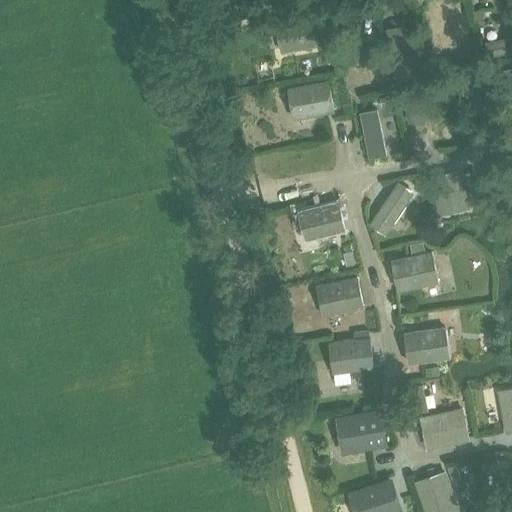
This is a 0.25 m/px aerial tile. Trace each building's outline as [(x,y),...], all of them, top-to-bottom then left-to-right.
[(449,0),(432,0),(432,6),(448,8),(449,0)] [(504,0),(477,0),(478,11),(505,9),(504,0)] [(475,25),(484,23),(482,11),(473,12),(475,25)] [(281,52),(322,43),(316,13),(275,21),(281,52)] [(511,37),(488,42),(491,54),(511,49),(511,15),(511,17),(511,37)] [(391,40),(398,77),(422,71),(412,23),(388,28),(391,40)] [(511,68),(503,71),(510,109),(511,109),(511,68)] [(450,76),(440,78),(442,90),(453,88),(450,76)] [(457,78),(459,90),(470,88),(468,76),(457,78)] [(410,122),(438,117),(436,104),(430,77),(402,83),(409,115),(410,122)] [(293,119),(335,111),(329,79),(287,87),(293,119)] [(491,80),(477,83),(486,123),(500,120),(491,80)] [(392,95),(380,98),(382,105),(394,103),(392,95)] [(402,108),(385,111),(393,158),(409,155),(402,108)] [(377,109),(361,113),(370,156),(386,153),(377,109)] [(286,159),(291,179),(331,170),(327,151),(286,159)] [(508,195),(511,193),(511,171),(499,178),(508,195)] [(470,208),(463,172),(431,180),(438,214),(470,208)] [(426,186),(424,177),(415,179),(417,188),(426,186)] [(369,224),(386,235),(415,191),(398,181),(369,224)] [(345,232),(337,201),(296,211),(304,242),(345,232)] [(398,291),(439,282),(432,250),(391,259),(398,291)] [(352,251),(344,253),(347,265),(355,263),(352,251)] [(358,275),(317,284),(323,316),(365,307),(358,275)] [(409,364),(451,358),(446,325),(404,331),(409,364)] [(354,337),(328,341),(333,374),(375,368),(370,329),(353,331),(354,337)] [(439,366),(426,368),(427,378),(440,376),(439,366)] [(511,386),(498,389),(505,433),(511,431),(511,386)] [(427,449),(470,439),(463,406),(420,416),(427,449)] [(382,407),(335,415),(342,453),(389,445),(382,407)] [(456,464),(448,466),(452,479),(460,476),(456,464)] [(413,482),(422,511),(458,511),(445,472),(413,482)] [(404,511),(392,476),(348,491),(355,511),(404,511)]
